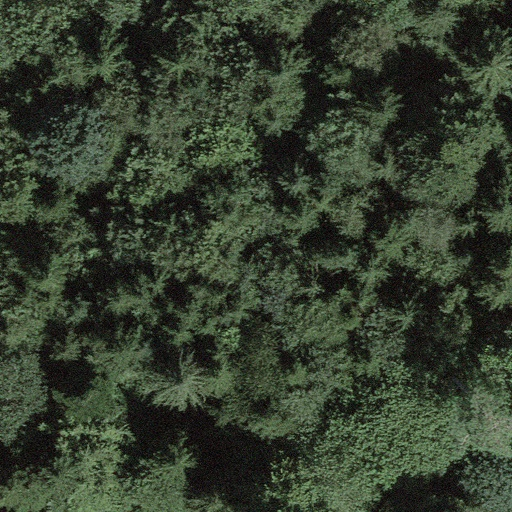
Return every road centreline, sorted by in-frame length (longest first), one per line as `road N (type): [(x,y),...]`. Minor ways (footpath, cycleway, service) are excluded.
road 1 (track): [(511,376),(464,397),(320,511)]
road 2 (track): [(0,35),(220,0)]
